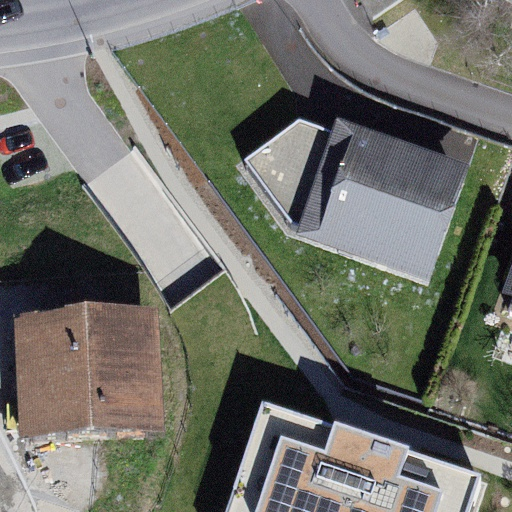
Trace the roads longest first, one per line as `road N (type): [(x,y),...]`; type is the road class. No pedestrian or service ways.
road 1 (unknown): [(21,21),(176,235),(231,356),(227,511)]
road 2 (residential): [(511,134),(349,75),(315,0)]
road 3 (residential): [(145,0),(110,14),(0,23)]
